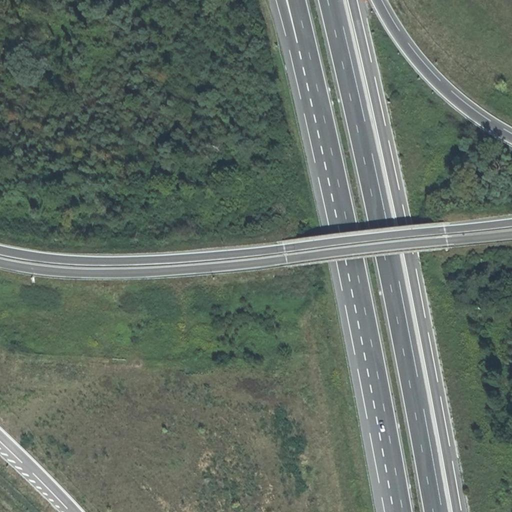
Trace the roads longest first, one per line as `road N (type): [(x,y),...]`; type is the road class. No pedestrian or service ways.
road 1 (motorway): [(434,511),(326,0)]
road 2 (motorway): [(456,511),(351,0)]
road 3 (motorway): [(511,222),(160,259),(0,251)]
road 4 (motorway): [(0,264),(165,270),(511,234)]
road 5 (motorway): [(316,84),(402,511)]
road 6 (motorway): [(511,138),(423,70),(376,0)]
